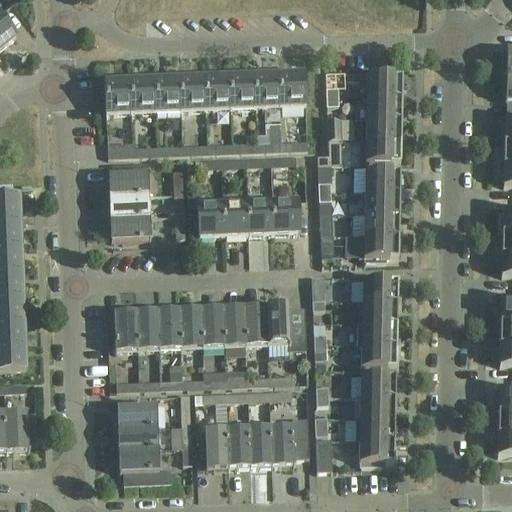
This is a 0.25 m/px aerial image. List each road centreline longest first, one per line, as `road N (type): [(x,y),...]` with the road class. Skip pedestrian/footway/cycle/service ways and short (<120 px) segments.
road 1 (residential): [(450,500),(452,42)]
road 2 (residential): [(452,42),(153,52),(118,45),(101,27)]
road 3 (residential): [(65,294),(310,280)]
road 4 (residential): [(65,294),(59,87)]
road 5 (residential): [(70,481),(65,294)]
road 6 (residential): [(317,511),(450,500)]
